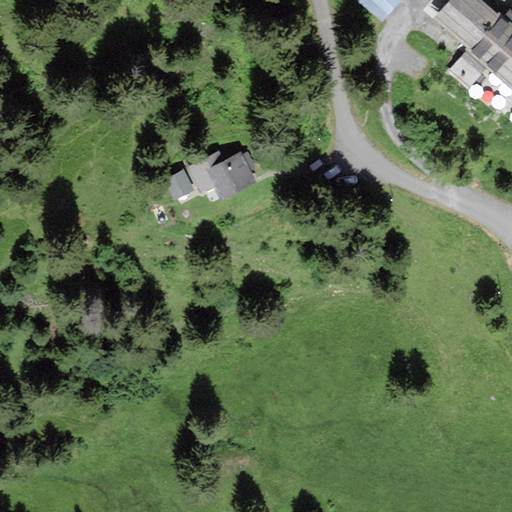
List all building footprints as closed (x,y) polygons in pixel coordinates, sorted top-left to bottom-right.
[(394,0),(364,0),(381,15),(394,0)] [(485,0),(448,0),(436,14),(488,60),(511,80),(511,11),(509,9),(503,15),(485,0)] [(452,67),(469,81),(484,64),(467,49),(452,67)] [(253,177),(240,150),(224,157),(220,150),(191,164),(197,177),(199,182),(202,188),(214,182),(220,193),(253,177)] [(190,186),(182,169),(168,175),(176,193),(190,186)]
